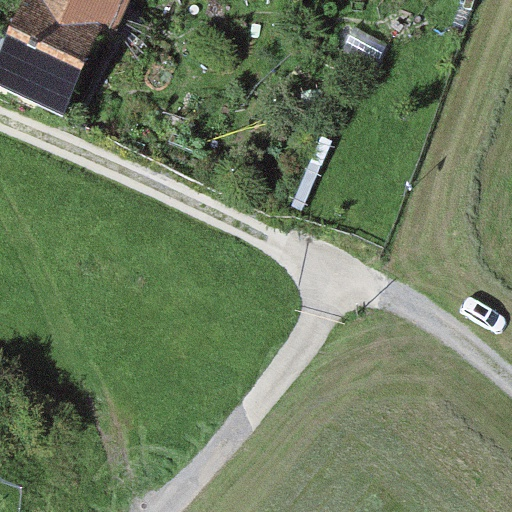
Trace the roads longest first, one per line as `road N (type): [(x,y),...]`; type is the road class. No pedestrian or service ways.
road 1 (track): [(511,379),(490,357),(385,296),(339,282),(283,248),(0,119)]
road 2 (track): [(339,282),(306,341),(160,511)]
